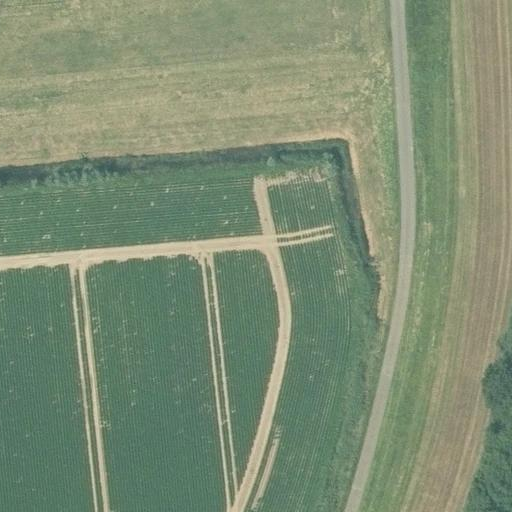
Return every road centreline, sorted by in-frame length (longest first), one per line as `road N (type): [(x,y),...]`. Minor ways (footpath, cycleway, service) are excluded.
road 1 (unclassified): [(350,511),(376,406),(407,200),(395,0)]
road 2 (track): [(457,0),(465,218),(420,511)]
